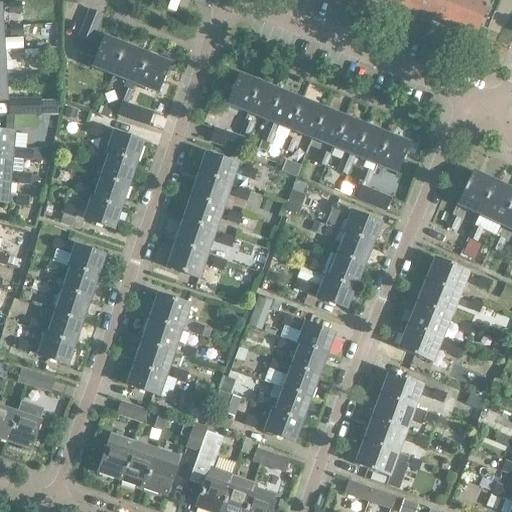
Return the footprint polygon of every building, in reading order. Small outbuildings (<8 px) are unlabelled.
[(385,0),(473,36),(486,5),(474,0),(385,0)] [(21,13),(20,4),(7,4),(8,14),(21,13)] [(113,76),(125,47),(103,38),(103,40),(93,36),(101,16),(89,11),(76,43),(98,52),(91,67),(113,76)] [(9,39),(22,38),(22,29),(9,29),(9,39)] [(146,56),(125,47),(113,76),(135,84),(146,56)] [(23,52),(10,53),(11,63),(23,62),(36,61),(36,52),(23,52)] [(2,54),(0,53),(0,77),(3,77),(3,63),(11,63),(10,53),(2,54)] [(135,84),(156,93),(168,64),(146,56),(135,84)] [(12,86),(25,86),(25,76),(12,77),(12,86)] [(238,76),(227,104),(248,113),(260,84),(238,76)] [(268,121),(269,122),(281,93),(260,84),(248,113),(268,121)] [(147,126),(151,114),(126,105),(131,92),(122,88),(117,100),(114,108),(119,110),(117,116),(147,126)] [(268,121),(265,129),(274,133),(278,125),(290,130),(302,101),(281,93),(269,122),(268,121)] [(39,99),(10,100),(10,115),(39,115),(39,99)] [(302,101),(290,130),(311,139),(323,110),(302,101)] [(101,107),(98,114),(107,117),(110,111),(101,107)] [(66,108),(64,116),(75,119),(77,111),(66,108)] [(323,110),(311,139),(332,147),(344,118),(323,110)] [(344,118),(332,147),(344,152),(341,159),(350,163),(353,156),(365,127),(344,118)] [(244,120),(239,132),(249,136),(253,124),(244,120)] [(92,126),(89,135),(101,139),(104,130),(92,126)] [(365,127),(353,156),(365,160),(362,168),(371,172),(374,164),(386,135),(365,127)] [(210,142),(239,152),(243,139),(214,129),(210,142)] [(260,141),(257,149),(265,152),(269,144),(270,144),(274,133),(265,129),(260,141)] [(104,130),(101,139),(109,142),(105,155),(108,156),(134,165),(141,143),(112,133),(104,130)] [(0,156),(10,157),(12,133),(0,132),(0,156)] [(407,144),(386,135),(374,164),(396,173),(407,144)] [(286,137),(281,149),(291,153),(295,141),(286,137)] [(11,147),(10,157),(20,158),(33,159),(49,161),(52,150),(34,148),(11,147)] [(100,153),(88,149),(84,159),(97,163),(100,153)] [(320,151),(315,163),(324,167),(329,155),(320,151)] [(236,165),(205,155),(197,178),(228,189),(236,165)] [(0,156),(0,179),(8,181),(10,157),(0,156)] [(101,177),(127,186),(134,165),(108,156),(101,177)] [(345,175),(350,163),(341,159),(336,171),(345,175)] [(300,167),(285,161),(281,172),(295,177),(300,167)] [(244,167),(241,176),(253,180),(256,171),(244,167)] [(366,184),(371,172),(362,168),(357,180),(366,184)] [(18,173),(17,183),(36,185),(37,177),(31,176),(31,174),(18,173)] [(470,176),(456,205),(479,216),(492,187),(493,187),(495,183),(481,176),(479,180),(470,176)] [(93,199),(119,208),(127,186),(101,177),(93,199)] [(197,178),(190,201),(220,211),(228,189),(197,178)] [(0,179),(0,203),(6,204),(16,205),(17,195),(7,194),(8,181),(0,179)] [(294,181),(291,191),(301,195),(304,185),(294,181)] [(73,192),(86,196),(89,186),(77,182),(73,192)] [(343,183),(339,192),(348,196),(352,187),(343,183)] [(479,216),(500,226),(511,201),(511,190),(503,186),(500,191),(493,187),(492,187),(479,216)] [(384,211),(389,199),(361,188),(356,200),(384,211)] [(237,189),(234,197),(246,202),(249,193),(237,189)] [(291,191),(284,210),(294,214),(298,215),(305,196),(301,195),(291,191)] [(30,197),(17,195),(16,205),(16,206),(29,207),(30,197)] [(78,207),(75,217),(83,220),(112,230),(119,208),(93,199),(90,198),(86,210),(78,207)] [(190,201),(182,223),(213,234),(220,211),(190,201)] [(511,201),(500,226),(511,231),(511,201)] [(78,207),(66,203),(62,213),(75,217),(78,207)] [(329,214),(324,226),(337,232),(342,234),(345,235),(345,236),(370,246),(379,224),(351,212),(342,209),(331,204),(327,214),(329,214)] [(229,212),(226,221),(238,225),(241,216),(229,212)] [(459,220),(451,216),(445,228),(454,232),(459,220)] [(314,222),(310,230),(322,235),(322,236),(333,240),(337,232),(324,226),(314,222)] [(213,234),(182,223),(174,246),(205,256),(213,234)] [(477,242),(482,231),(473,227),(468,238),(477,242)] [(337,232),(333,240),(342,244),(336,256),(362,267),(370,246),(345,236),(345,235),(342,234),(337,232)] [(221,235),(218,244),(230,248),(230,246),(236,248),(238,241),(233,239),(221,235)] [(499,252),(504,241),(495,237),(490,248),(499,252)] [(480,244),(477,242),(468,238),(460,254),(472,260),(480,244)] [(53,239),(51,248),(63,252),(66,244),(53,239)] [(95,279),(103,256),(74,246),(66,268),(70,269),(69,270),(95,279)] [(166,269),(197,279),(205,256),(174,246),(166,269)] [(0,254),(0,263),(6,266),(6,264),(16,267),(18,259),(8,256),(0,254)] [(353,287),(362,267),(336,256),(328,277),(353,287)] [(213,258),(210,267),(222,271),(225,262),(213,258)] [(320,273),(324,264),(312,259),(308,268),(320,273)] [(459,296),(468,272),(439,260),(435,270),(430,268),(424,282),(429,284),(429,283),(459,296)] [(49,262),(46,271),(59,275),(62,266),(49,262)] [(62,291),(88,300),(95,279),(69,270),(62,291)] [(316,297),(344,309),(353,287),(328,277),(325,276),(316,297)] [(490,281),(479,277),(475,286),(487,290),(490,281)] [(308,294),(312,285),(299,280),(296,289),(308,294)] [(33,282),(31,290),(51,297),(54,289),(33,282)] [(429,283),(429,284),(426,292),(421,290),(415,305),(420,306),(450,318),(459,296),(429,283)] [(55,313),(81,322),(88,300),(62,291),(55,313)] [(157,295),(149,319),(180,329),(187,332),(190,322),(183,320),(188,306),(157,295)] [(258,297),(255,306),(268,311),(271,302),(258,297)] [(481,305),(469,300),(466,309),(477,313),(481,305)] [(273,301),(270,309),(278,312),(280,303),(273,301)] [(420,306),(417,314),(412,313),(406,327),(411,329),(411,328),(441,340),(450,318),(420,306)] [(47,335),(73,343),(81,322),(55,313),(47,335)] [(296,320),(284,315),(280,324),(293,329),(296,320)] [(44,322),(31,318),(28,328),(40,332),(44,322)] [(149,319),(142,341),(173,352),(180,354),(183,344),(176,342),(180,329),(149,319)] [(296,321),(293,329),(301,332),(296,345),(299,346),(299,347),(324,356),(332,334),(304,324),(296,321)] [(200,336),(203,326),(190,322),(187,332),(200,336)] [(472,327),(460,322),(456,331),(468,336),(472,327)] [(403,335),(397,349),(427,361),(432,348),(437,350),(437,349),(447,353),(451,345),(441,340),(411,328),(411,329),(407,337),(403,335)] [(47,335),(44,334),(37,356),(66,366),(73,343),(47,335)] [(32,343),(19,338),(16,349),(28,353),(32,343)] [(278,338),(274,347),(287,352),(291,342),(278,338)] [(498,340),(492,353),(502,357),(507,343),(498,340)] [(142,341),(134,364),(165,374),(173,352),(142,341)] [(192,358),(195,349),(183,344),(180,354),(192,358)] [(463,349),(451,345),(447,353),(459,358),(463,349)] [(316,378),(324,356),(299,347),(291,368),(316,378)] [(238,348),(235,357),(240,359),(246,356),(248,351),(238,348)] [(279,375),(282,365),(270,361),(267,370),(279,375)] [(127,386),(157,397),(165,374),(134,364),(127,386)] [(282,365),(279,375),(287,378),(283,390),(308,399),(316,378),(291,368),(282,365)] [(184,381),(188,371),(175,367),(172,376),(184,381)] [(17,383),(25,385),(29,373),(21,371),(17,383)] [(53,380),(29,373),(25,385),(49,393),(53,380)] [(414,409),(422,386),(392,375),(389,384),(384,382),(379,397),(383,399),(383,398),(414,409)] [(222,377),(217,389),(229,393),(234,381),(222,377)] [(177,403),(180,394),(168,389),(164,399),(177,403)] [(300,420),(308,399),(283,390),(278,401),(275,411),(300,420)] [(446,394),(434,390),(430,399),(442,403),(446,394)] [(218,391),(212,409),(224,414),(230,396),(218,391)] [(267,408),(270,398),(258,394),(254,403),(267,408)] [(267,408),(272,410),(271,410),(275,412),(275,411),(278,401),(270,398),(267,408)] [(376,405),(370,420),(375,421),(405,432),(410,419),(421,424),(422,422),(425,413),(414,409),(383,398),(383,399),(380,407),(376,405)] [(16,414),(6,442),(29,450),(39,422),(43,409),(20,401),(16,414)] [(140,423),(144,411),(121,403),(116,415),(140,423)] [(0,408),(0,439),(6,442),(16,414),(0,408)] [(263,432),(292,442),(300,420),(275,411),(275,412),(271,410),(263,432)] [(422,422),(434,427),(437,418),(425,413),(422,422)] [(255,428),(259,419),(246,414),(243,424),(255,428)] [(166,418),(157,415),(152,428),(161,431),(166,418)] [(375,421),(372,429),(367,428),(362,442),(367,444),(367,443),(397,454),(405,432),(375,421)] [(193,423),(184,447),(197,452),(197,451),(205,427),(193,423)] [(213,471),(218,458),(225,439),(206,432),(189,481),(202,486),(208,469),(213,471)] [(129,453),(133,442),(111,434),(97,474),(119,481),(129,453)] [(429,440),(417,436),(413,445),(425,449),(429,440)] [(129,453),(119,481),(142,489),(152,461),(151,461),(155,450),(133,442),(129,453)] [(359,450),(354,465),(384,476),(388,478),(393,464),(397,454),(367,443),(367,444),(364,452),(359,450)] [(142,489),(164,497),(178,458),(155,450),(151,461),(152,461),(142,489)] [(260,464),(264,452),(256,450),(252,462),(260,464)] [(264,452),(260,464),(284,473),(288,461),(264,452)] [(420,463),(408,459),(405,468),(417,472),(420,463)] [(511,476),(511,475),(511,465),(504,462),(500,471),(511,476)] [(213,471),(208,469),(202,486),(195,508),(206,511),(218,511),(231,477),(213,471)] [(252,487),(253,485),(231,477),(218,511),(243,511),(253,487),(252,487)] [(368,502),(372,490),(348,482),(344,494),(368,502)] [(502,498),(506,490),(494,485),(490,493),(502,498)] [(253,487),(243,511),(269,511),(275,495),(253,487)] [(511,511),(511,492),(506,490),(502,498),(502,499),(511,503),(511,511)] [(386,495),(381,507),(390,510),(394,498),(386,495)] [(404,501),(399,511),(413,511),(416,505),(404,501)]
